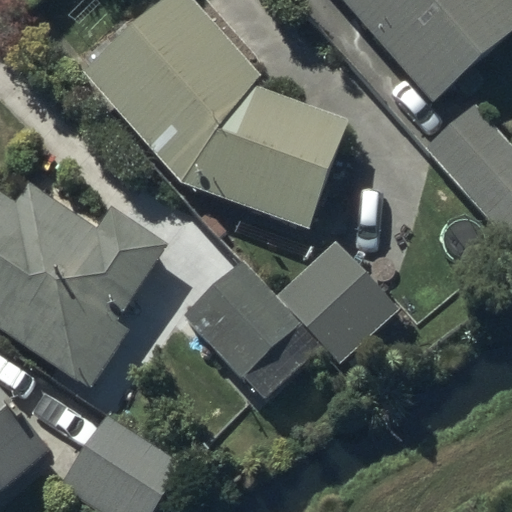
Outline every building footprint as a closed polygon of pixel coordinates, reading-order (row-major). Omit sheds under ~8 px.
[(189,0),(181,0),(89,83),(186,192),(313,241),(349,130),(257,97),(265,87),(189,0)] [(345,0),(441,107),(511,44),(511,7),(505,0),(345,0)] [(511,156),(478,116),(430,156),(510,249),(511,246),(511,156)] [(0,173),(0,304),(84,352),(161,219),(105,187),(96,203),(30,165),(19,184),(0,173)] [(338,249),(280,302),(343,373),(402,318),(338,249)] [(0,462),(46,424),(0,369),(0,462)] [(165,511),(191,472),(110,422),(64,496),(89,511),(165,511)]
